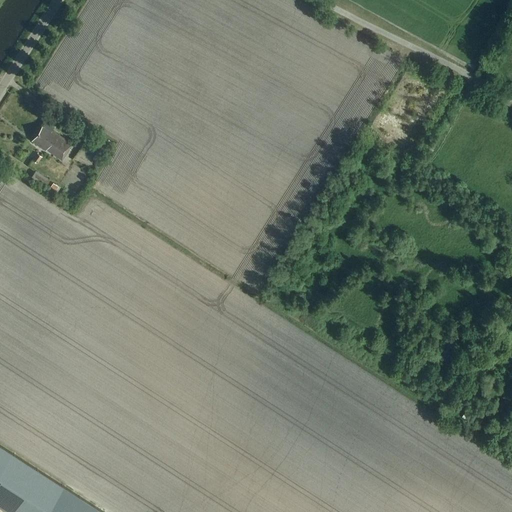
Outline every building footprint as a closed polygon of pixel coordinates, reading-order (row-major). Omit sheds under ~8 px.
[(61,160),(72,144),(51,130),(54,127),(45,121),(31,141),(45,150),(46,149),(61,160)] [(96,137),(82,127),(77,134),(100,148),(104,142),(102,141),(103,140),(97,136),(96,137)] [(38,163),(42,157),(37,153),(32,159),(38,163)] [(47,185),(50,181),(35,171),(32,176),(47,185)] [(0,505),(10,511),(47,511),(64,485),(12,453),(12,452),(0,444),(0,505)] [(106,511),(64,485),(47,511),(106,511)]
